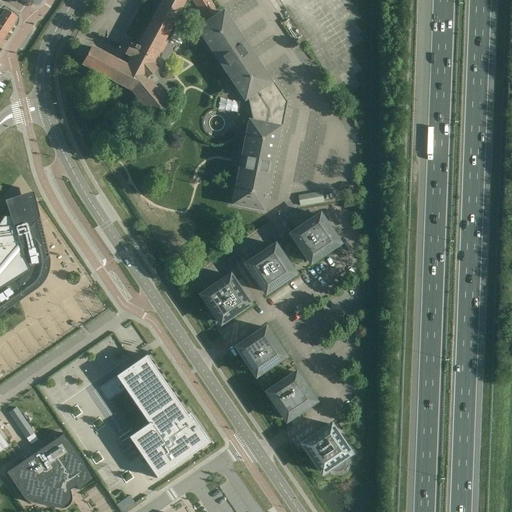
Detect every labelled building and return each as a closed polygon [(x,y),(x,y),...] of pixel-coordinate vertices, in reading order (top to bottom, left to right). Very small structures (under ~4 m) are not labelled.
[(232,203),(261,209),(278,128),(281,129),(286,102),(271,80),(268,82),(222,13),(219,15),(208,0),(162,0),(136,49),(130,45),(125,53),(132,57),(127,66),(91,47),(82,64),(131,90),(150,113),(165,100),(146,78),(155,70),(153,66),(165,43),(162,42),(183,0),(187,0),(189,1),(191,0),(192,0),(208,22),(198,29),(244,99),(247,97),(252,122),(248,121),(232,203)] [(0,21),(10,29),(17,18),(5,10),(0,16),(0,15),(0,21)] [(0,36),(4,39),(10,29),(0,21),(0,36)] [(32,189),(3,198),(8,214),(3,214),(0,219),(0,311),(14,302),(35,287),(38,284),(41,281),(44,278),(45,274),(47,270),(48,264),(49,260),(48,253),(32,189)] [(299,196),(301,206),(324,202),(323,191),(299,196)] [(313,263),(341,243),(322,215),(294,234),(313,263)] [(268,293),(296,274),(277,245),(249,265),(268,293)] [(230,266),(241,260),(238,254),(227,260),(230,266)] [(223,323),(251,304),(232,276),(204,295),(223,323)] [(123,331),(127,335),(128,334),(137,346),(145,340),(133,323),(123,331)] [(258,375),(287,356),(268,328),(239,347),(258,375)] [(115,376),(99,387),(108,401),(124,390),(148,424),(128,437),(128,438),(146,463),(156,479),(212,440),(190,408),(187,409),(148,353),(145,355),(115,376)] [(289,420),(317,401),(298,373),(270,392),(289,420)] [(16,408),(8,413),(26,438),(33,433),(16,408)] [(305,444),(324,472),(331,468),(333,470),(336,472),(339,472),(342,471),(345,470),(346,467),(347,464),(347,461),(346,458),(352,453),(333,425),(305,444)] [(62,435),(5,475),(22,499),(24,501),(26,502),(28,504),(30,504),(58,509),(61,510),(63,509),(65,508),(67,507),(69,505),(70,502),(71,500),(70,498),(69,491),(75,486),(78,490),(94,480),(62,435)] [(122,511),(135,503),(129,495),(117,503),(122,511)]
